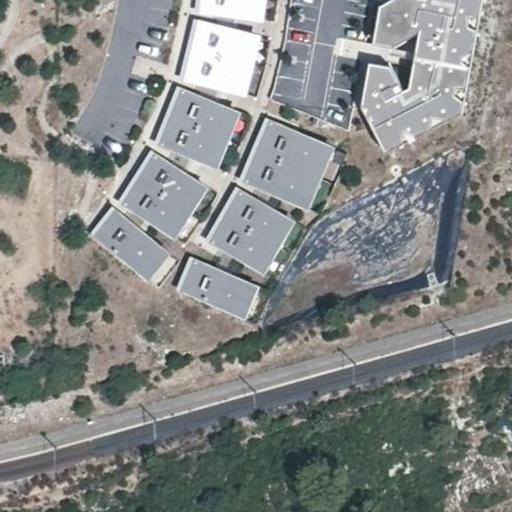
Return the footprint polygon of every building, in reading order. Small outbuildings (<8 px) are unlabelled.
[(266,0),(199,0),(198,10),(265,17),(266,0)] [(372,58),(363,101),(389,151),(462,113),(483,0),(381,0),(382,0),(375,40),(395,43),(422,27),(412,83),(405,85),(393,62),(372,58)] [(260,39),(198,24),(185,79),(246,94),(260,39)] [(239,110),(182,89),(163,141),(220,162),(239,110)] [(318,142),(271,123),(247,181),(294,200),(318,142)] [(198,182),(156,156),(126,205),(169,230),(198,182)] [(285,217),(241,191),(212,240),(255,266),(285,217)] [(161,248),(116,211),(97,235),(142,271),(161,248)] [(248,285),(194,263),(182,291),(237,313),(248,285)]
